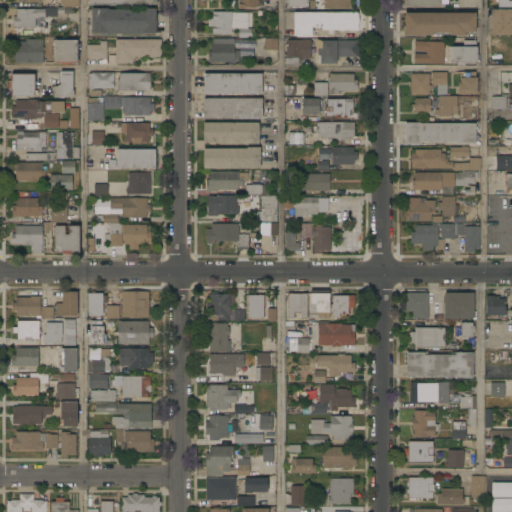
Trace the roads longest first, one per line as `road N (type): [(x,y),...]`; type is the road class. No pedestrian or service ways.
road 1 (residential): [(179,511),(180,0)]
road 2 (residential): [(0,272),(511,272)]
road 3 (residential): [(381,511),(381,0)]
road 4 (residential): [(0,476),(180,476)]
